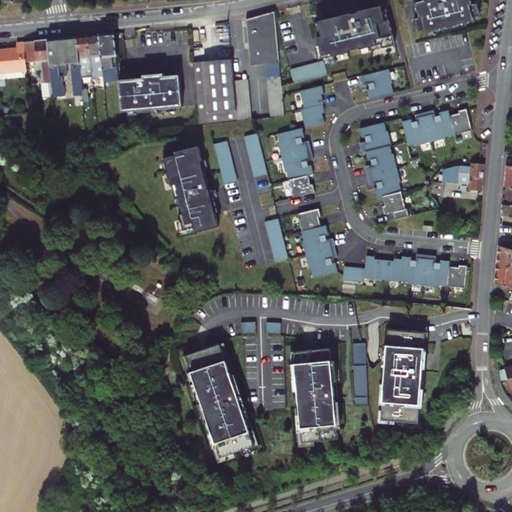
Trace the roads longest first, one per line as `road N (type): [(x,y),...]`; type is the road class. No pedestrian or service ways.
road 1 (residential): [(347,194),(335,140),(349,116),(504,77)]
road 2 (residential): [(61,23),(189,16),(260,0)]
road 3 (tertiary): [(504,77),(488,249)]
road 4 (residential): [(488,249),(375,237),(359,227),(347,194)]
